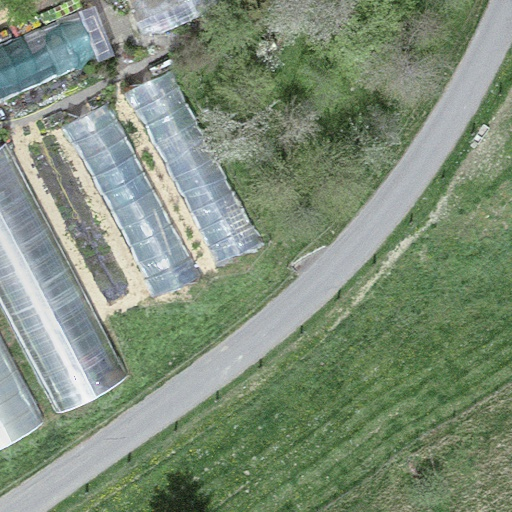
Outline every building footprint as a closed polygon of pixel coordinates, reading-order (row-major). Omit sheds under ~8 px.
[(82,0),(68,0),(0,24),(0,65),(94,33),(82,0)] [(250,256),(161,82),(114,106),(203,280),(250,256)] [(193,289),(100,114),(40,145),(133,321),(193,289)] [(124,395),(0,164),(0,345),(48,435),(124,395)] [(0,460),(39,439),(0,365),(0,460)]
